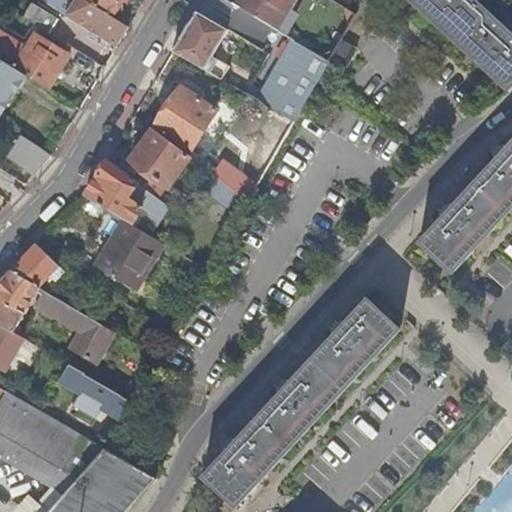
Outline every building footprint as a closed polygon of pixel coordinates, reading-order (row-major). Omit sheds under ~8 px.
[(78,0),(68,17),(117,47),(129,28),(111,17),(85,0),(78,0)] [(85,0),(111,17),(112,16),(119,16),(124,7),(121,1),(122,0),(85,0)] [(240,7),(228,0),(216,0),(207,16),(228,29),(259,48),(272,26),(240,7)] [(243,0),(240,7),(272,26),(281,31),(294,9),(299,0),(243,0)] [(412,0),(508,88),(507,89),(508,91),(511,86),(511,26),(509,23),(508,25),(506,23),(503,26),(474,0),(412,0)] [(35,4),(26,18),(52,35),(61,19),(35,4)] [(294,9),(281,31),(288,35),(301,13),(294,9)] [(213,56),(228,29),(207,16),(198,11),(174,50),(223,79),(230,66),(213,56)] [(35,33),(14,67),(25,74),(49,89),(67,60),(93,77),(100,65),(74,48),(70,55),(35,33)] [(294,39),(259,100),(294,121),(330,60),(294,39)] [(331,60),(345,69),(357,47),(343,39),(331,60)] [(1,85),(13,66),(0,58),(0,112),(13,92),(1,85)] [(1,85),(13,92),(25,74),(14,67),(13,66),(1,85)] [(154,128),(190,151),(217,110),(182,86),(171,102),(154,128)] [(178,91),(174,89),(167,100),(171,102),(178,91)] [(132,159),(147,171),(167,186),(159,198),(168,204),(191,208),(196,200),(171,182),(181,169),(191,157),(154,129),(132,159)] [(20,133),(7,156),(30,172),(44,149),(20,133)] [(444,217),(420,244),(452,273),(511,208),(511,144),(508,149),(504,145),(502,147),(500,145),(497,149),(494,153),(495,154),(494,156),(498,159),(454,206),(450,203),(449,205),(447,203),(444,207),(441,211),(442,212),(441,214),(444,217)] [(191,157),(181,169),(193,178),(202,166),(191,157)] [(221,158),(208,170),(215,175),(242,195),(248,200),(257,185),(221,158)] [(107,160),(86,195),(112,211),(125,218),(149,233),(167,203),(159,198),(151,211),(129,196),(138,183),(107,160)] [(167,186),(147,171),(138,183),(159,198),(167,186)] [(242,195),(215,175),(205,189),(232,209),(242,195)] [(151,211),(159,198),(138,183),(129,196),(151,211)] [(125,218),(112,211),(110,215),(123,222),(125,218)] [(137,289),(165,242),(149,233),(125,218),(123,222),(97,266),(137,289)] [(48,275),(58,266),(38,244),(11,271),(36,285),(48,275)] [(64,272),(58,266),(48,275),(51,279),(55,276),(57,278),(64,272)] [(79,329),(87,315),(36,285),(11,271),(0,282),(0,321),(15,331),(36,291),(40,294),(35,303),(79,329)] [(244,433),(236,441),(233,438),(232,440),(230,438),(227,442),(223,447),(225,448),(223,450),(226,452),(204,476),(203,475),(202,476),(228,500),(226,503),(232,509),(235,507),(236,507),(238,506),(237,505),(400,329),(368,300),(346,324),(342,320),(341,322),(339,321),(336,324),(332,328),(334,330),(332,332),(335,334),(290,383),(287,380),(286,382),(284,380),(281,384),(277,388),(279,389),(277,391),(280,394),(244,433)] [(112,330),(87,315),(79,329),(71,343),(95,358),(112,330)] [(0,367),(5,371),(18,348),(25,336),(15,331),(0,321),(0,367)] [(25,336),(18,348),(32,355),(38,344),(25,336)] [(103,403),(116,410),(121,393),(120,393),(109,386),(70,363),(63,375),(77,383),(76,386),(83,390),(72,410),(91,421),(103,403)] [(114,378),(109,386),(120,393),(125,385),(114,378)] [(126,511),(157,478),(7,391),(0,402),(0,456),(51,487),(73,452),(92,463),(49,511),(126,511)] [(119,426),(133,400),(121,393),(116,410),(113,422),(119,426)] [(119,426),(110,440),(159,468),(166,453),(119,426)] [(73,452),(51,487),(29,511),(49,511),(92,463),(73,452)]
